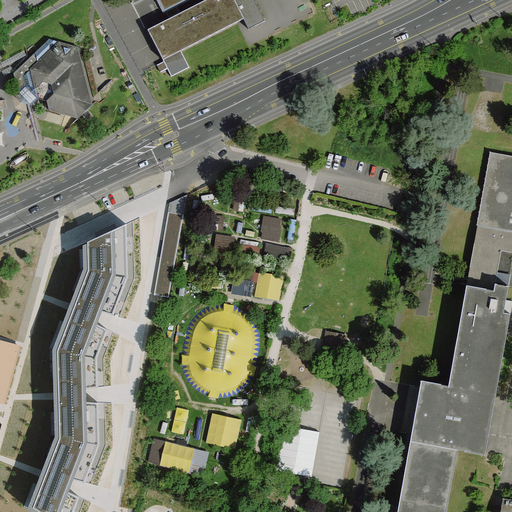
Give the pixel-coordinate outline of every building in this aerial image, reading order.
[(134,0),(136,3),(142,0),(157,0),(163,10),(183,0),(134,0)] [(211,0),(209,1),(150,31),(165,62),(157,66),(160,73),(168,69),(172,77),(190,67),(181,50),(237,22),(242,20),(231,0),(211,0)] [(208,0),(209,1),(211,0),(231,0),(242,20),(248,30),(265,21),(254,0),(208,0)] [(79,119),(92,107),(78,49),(51,39),(12,72),(21,103),(39,84),(48,85),(52,96),(45,103),(47,110),(79,119)] [(511,158),(494,156),(481,225),(511,231),(511,158)] [(183,216),(169,213),(155,295),(169,298),(183,216)] [(281,240),(285,217),(266,214),(262,237),(281,240)] [(126,225),(83,245),(84,270),(70,307),(53,351),(54,397),(55,438),(41,474),(28,508),(34,511),(72,511),(78,497),(69,492),(71,486),(73,480),(84,483),(100,445),(98,403),(87,402),(86,396),(86,389),(98,387),(97,358),(107,329),(97,324),(100,318),(102,312),(113,315),(127,277),(126,225)] [(511,231),(481,225),(469,287),(477,288),(477,287),(508,294),(510,282),(501,280),(506,254),(511,255),(511,231)] [(219,233),(217,245),(235,247),(236,235),(219,233)] [(266,254),(291,258),(293,246),(268,242),(266,254)] [(260,271),(257,296),(282,299),(285,274),(260,271)] [(254,295),(257,279),(236,276),(233,291),(254,295)] [(511,282),(510,282),(508,294),(477,287),(477,288),(458,385),(433,381),(407,511),(461,511),(474,449),(500,454),(511,394),(511,282)] [(198,326),(192,337),(188,357),(190,368),(195,379),(204,388),(218,391),(230,390),(243,384),(252,372),(257,354),(258,340),(254,327),(246,319),(235,311),(215,312),(204,319),(198,326)] [(347,338),(327,334),(324,347),(344,351),(347,338)] [(20,348),(0,342),(0,402),(5,404),(20,348)] [(178,406),(174,430),(187,432),(190,407),(178,406)] [(240,420),(214,414),(208,442),(234,448),(240,420)] [(315,473),(321,429),(286,424),(280,469),(315,473)] [(197,450),(166,443),(161,466),(192,472),(197,450)] [(511,511),(511,500),(504,499),(501,511),(511,511)]
